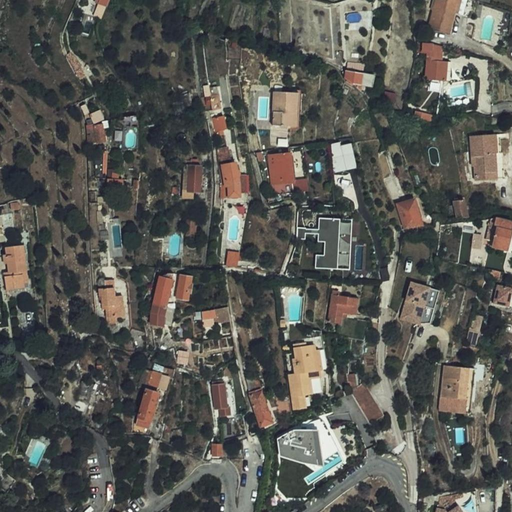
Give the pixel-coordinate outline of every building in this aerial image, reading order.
[(436,0),(428,31),(449,37),(456,13),(459,0),(460,0),(462,0),(461,0),(436,0)] [(463,15),(467,2),(462,0),(458,13),(463,15)] [(432,45),(433,44),(418,44),(418,54),(428,55),(426,80),(445,82),(447,62),(433,61),(433,57),(441,58),(442,48),(432,45)] [(76,54),(67,59),(80,80),(88,74),(76,54)] [(361,89),(363,75),(348,71),(347,79),(361,89)] [(208,87),(209,94),(218,93),(217,85),(208,87)] [(394,103),(395,93),(385,91),(383,102),(394,103)] [(297,127),(298,92),(275,92),(273,126),(297,127)] [(218,93),(209,94),(211,108),(220,107),(218,93)] [(105,120),(102,111),(91,115),(94,124),(105,120)] [(225,128),(222,114),(211,117),(214,130),(222,129),(225,128)] [(136,115),(123,118),(124,124),(138,121),(136,115)] [(94,125),(86,126),(87,131),(94,130),(97,142),(106,140),(103,128),(109,127),(108,121),(102,123),(94,125)] [(501,136),(471,139),(473,160),(477,160),(478,168),(476,168),(478,183),(506,180),(504,154),(502,154),(501,136)] [(354,141),(331,144),(334,171),(357,168),(354,141)] [(95,145),(96,168),(99,168),(99,174),(104,173),(103,153),(105,153),(105,145),(95,145)] [(226,146),(216,148),(222,185),(229,185),(230,196),(242,195),(241,190),(238,176),(239,173),(238,170),(236,168),(235,162),(230,163),(226,146)] [(265,160),(264,152),(257,154),(258,161),(265,160)] [(271,186),(272,197),(283,195),(293,194),(293,184),(294,184),(291,155),(271,157),(273,186),(272,186),(271,186)] [(191,166),(191,160),(185,160),(184,198),(194,199),(194,192),(201,192),(201,166),(191,166)] [(410,169),(417,186),(422,185),(415,167),(410,169)] [(99,168),(96,168),(96,178),(106,179),(106,173),(104,173),(99,174),(99,168)] [(245,172),(239,173),(238,176),(241,190),(247,189),(245,172)] [(115,189),(115,180),(107,181),(107,189),(115,189)] [(222,185),(221,185),(222,197),(230,196),(229,185),(222,185)] [(399,205),(406,228),(423,226),(415,201),(399,205)] [(457,201),(458,219),(467,218),(466,201),(457,201)] [(297,228),(296,239),(304,239),(305,235),(318,235),(318,242),(324,242),(323,256),(316,255),(315,268),(349,270),(352,219),(319,218),(318,229),(306,229),(297,228)] [(511,223),(502,221),(503,219),(500,218),(492,220),(487,240),(491,241),(490,246),(511,250),(511,223)] [(194,240),(196,221),(187,220),(185,240),(194,240)] [(7,249),(8,255),(4,256),(5,264),(8,264),(9,273),(6,273),(8,290),(25,288),(22,263),(26,263),(24,247),(7,249)] [(109,266),(108,251),(100,251),(101,266),(109,266)] [(240,254),(229,253),(227,268),(238,269),(240,254)] [(165,316),(174,274),(168,273),(161,278),(152,315),(151,325),(152,325),(151,327),(156,329),(157,326),(164,327),(165,316)] [(193,277),(182,276),(178,300),(189,302),(193,277)] [(435,304),(439,291),(411,282),(401,315),(419,321),(429,324),(434,309),(435,304)] [(511,293),(511,288),(497,285),(493,303),(509,307),(511,293)] [(123,297),(116,297),(115,288),(106,288),(100,289),(100,296),(103,296),(103,309),(106,309),(107,323),(116,323),(116,318),(124,318),(123,297)] [(344,314),(359,316),(361,299),(333,295),(329,323),(343,325),(344,314)] [(227,309),(202,312),(202,319),(203,326),(213,324),(212,318),(229,316),(228,309),(227,309)] [(419,321),(401,315),(400,318),(418,324),(419,321)] [(213,324),(230,322),(229,316),(212,318),(213,324)] [(475,344),(480,322),(472,320),(467,342),(475,344)] [(164,344),(160,347),(163,351),(174,346),(168,337),(163,343),(164,344)] [(302,397),(309,396),(308,381),(307,373),(320,372),(318,351),(314,352),(313,346),(303,347),(303,343),(294,344),(296,364),(294,365),(295,375),(289,375),(293,411),(304,410),(302,397)] [(479,349),(465,344),(463,350),(478,356),(480,350),(479,349)] [(327,371),(324,345),(313,346),(314,352),(318,351),(320,372),(327,371)] [(187,353),(180,352),(177,364),(185,365),(187,353)] [(215,367),(204,366),(203,376),(210,377),(215,374),(215,367)] [(445,368),(440,413),(464,414),(469,371),(445,368)] [(155,371),(149,389),(158,392),(158,390),(159,387),(163,376),(163,374),(155,371)] [(314,406),(325,400),(325,381),(329,381),(329,376),(327,376),(327,371),(320,372),(321,379),(312,380),(314,406)] [(470,415),(475,371),(469,371),(464,414),(470,415)] [(320,372),(307,373),(308,381),(312,380),(321,379),(320,372)] [(347,375),(349,391),(355,389),(353,374),(347,375)] [(171,378),(163,376),(159,387),(168,390),(171,378)] [(254,377),(247,379),(251,396),(259,394),(254,377)] [(89,404),(94,386),(83,382),(77,401),(89,404)] [(224,386),(224,382),(214,382),(216,409),(219,409),(219,417),(229,416),(229,408),(226,408),(225,397),(229,397),(228,385),(224,386)] [(355,389),(349,391),(359,409),(373,401),(364,385),(355,389)] [(158,392),(149,389),(145,401),(143,401),(139,415),(141,415),(141,417),(139,424),(150,427),(153,420),(161,393),(160,392),(158,392)] [(259,394),(251,396),(256,413),(260,427),(272,423),(263,392),(259,394)] [(370,427),(379,422),(383,419),(373,401),(359,409),(370,427)] [(292,428),(277,438),(280,456),(322,464),(318,430),(292,428)] [(212,456),(222,456),(222,446),(212,446),(212,456)] [(9,476),(0,486),(0,488),(6,493),(16,482),(9,476)]
